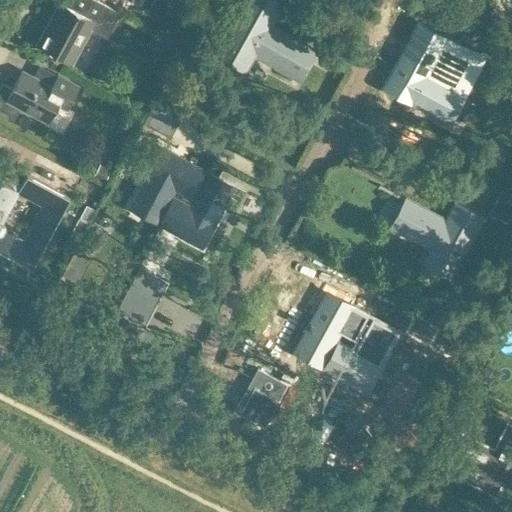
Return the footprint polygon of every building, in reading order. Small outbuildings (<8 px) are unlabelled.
[(120,12),(97,0),(66,0),(65,4),(63,3),(49,29),(45,28),(36,45),(47,50),(47,52),(50,53),(50,52),(71,63),(90,28),(107,37),(120,12)] [(273,0),(246,0),(217,52),(218,53),(219,51),(243,64),(242,66),(244,67),(252,52),(297,77),(312,51),(313,49),(275,27),(275,28),(268,24),(279,3),(273,0)] [(399,59),(385,86),(409,99),(410,97),(449,117),(450,116),(461,94),(462,92),(481,57),(443,36),(443,35),(419,22),(405,47),(399,59)] [(167,70),(181,45),(167,37),(153,62),(167,70)] [(15,117),(20,106),(48,121),(58,103),(67,108),(79,86),(57,74),(51,87),(21,71),(20,72),(21,72),(13,89),(2,83),(0,86),(0,109),(1,110),(15,117)] [(143,123),(170,138),(183,114),(156,99),(143,123)] [(162,148),(131,206),(156,219),(174,186),(190,194),(203,169),(162,148)] [(109,170),(99,165),(93,175),(104,181),(109,170)] [(174,197),(161,222),(201,244),(233,185),(208,172),(190,206),(174,197)] [(1,181),(0,182),(0,250),(27,265),(32,267),(34,263),(70,197),(27,174),(21,184),(20,185),(13,181),(10,186),(1,181)] [(488,212),(506,222),(511,225),(511,194),(501,189),(488,212)] [(406,200),(393,225),(433,246),(425,260),(427,261),(429,257),(451,268),(449,273),(450,274),(481,217),(456,203),(447,221),(440,217),(440,216),(407,199),(406,200)] [(78,239),(84,227),(76,223),(70,234),(78,239)] [(144,326),(146,322),(143,321),(159,290),(134,277),(116,311),(144,326)] [(308,327),(295,350),(320,364),(338,330),(354,339),(367,314),(327,292),(323,301),(336,308),(328,322),(315,315),(311,322),(310,321),(307,327),(308,327)] [(417,316),(410,329),(431,341),(427,348),(429,348),(440,328),(416,314),(415,316),(417,316)] [(338,342),(325,366),(365,388),(397,330),(372,317),(354,350),(338,342)] [(460,339),(449,360),(461,366),(472,345),(460,339)] [(235,407),(233,410),(264,427),(279,399),(278,399),(286,384),(258,368),(236,407),(235,407)] [(511,427),(510,427),(497,451),(459,432),(442,465),(475,482),(476,479),(510,496),(511,491),(511,427)]
